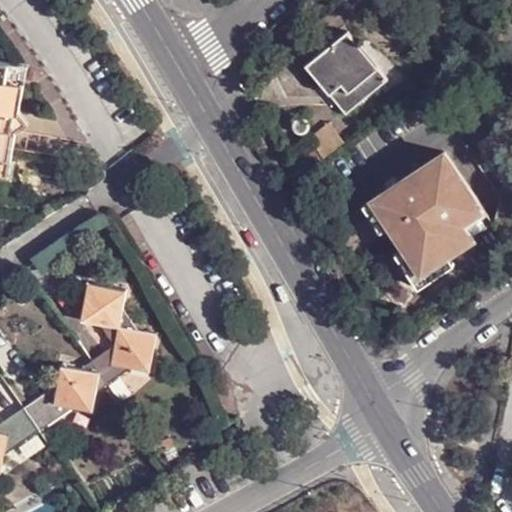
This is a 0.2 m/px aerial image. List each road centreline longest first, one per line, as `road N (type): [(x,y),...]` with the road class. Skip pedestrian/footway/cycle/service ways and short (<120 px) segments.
road 1 (residential): [(214,124),(371,395)]
road 2 (residential): [(0,269),(214,124)]
road 3 (residential): [(387,421),(228,511)]
road 4 (residential): [(511,300),(371,395)]
